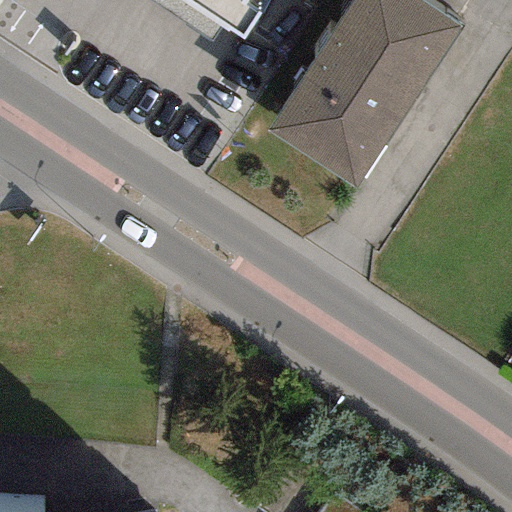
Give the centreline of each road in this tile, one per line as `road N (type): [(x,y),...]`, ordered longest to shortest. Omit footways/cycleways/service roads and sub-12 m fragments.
road 1 (primary): [(3,115),(511,455)]
road 2 (unknown): [(0,463),(157,475),(179,480),(222,511)]
